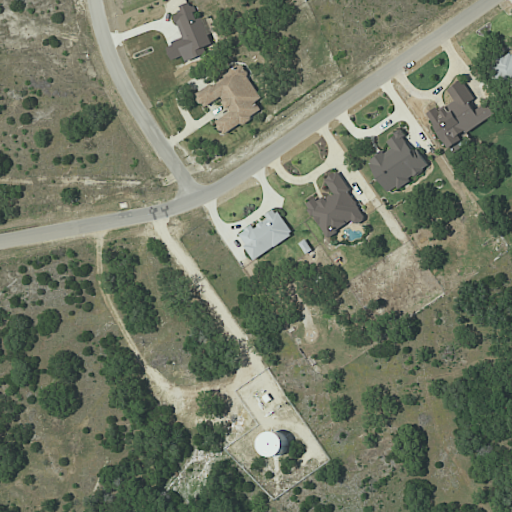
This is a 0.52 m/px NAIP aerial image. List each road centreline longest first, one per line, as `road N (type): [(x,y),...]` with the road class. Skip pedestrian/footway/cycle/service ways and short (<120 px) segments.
road 1 (residential): [(487,0),(199,197),(159,212),(0,240)]
road 2 (residential): [(93,0),(139,111),(199,197)]
